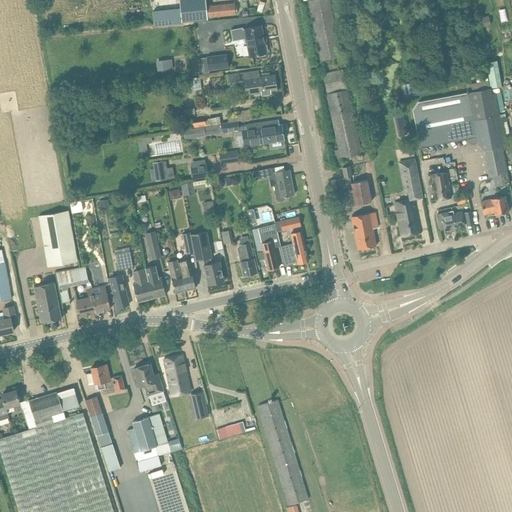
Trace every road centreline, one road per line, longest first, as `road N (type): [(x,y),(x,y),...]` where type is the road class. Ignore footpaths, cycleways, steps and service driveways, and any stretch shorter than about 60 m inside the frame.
road 1 (tertiary): [(338,306),(281,0)]
road 2 (secondary): [(0,352),(128,322),(178,323)]
road 3 (secondary): [(401,511),(348,345)]
road 4 (secondary): [(362,318),(426,295),(493,250)]
road 5 (residential): [(178,323),(184,309),(311,280)]
road 6 (residential): [(357,267),(471,241),(493,250)]
